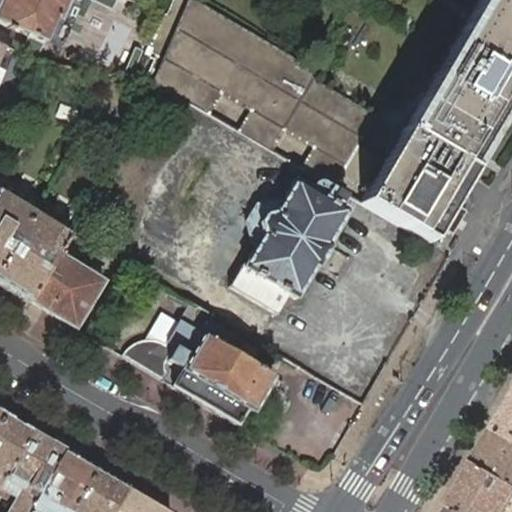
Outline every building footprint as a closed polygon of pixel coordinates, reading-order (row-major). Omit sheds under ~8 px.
[(0,0),(0,24),(44,44),(46,41),(55,19),(56,19),(56,20),(57,20),(58,20),(59,20),(59,19),(60,19),(61,18),(62,18),(62,17),(62,16),(68,3),(68,0),(76,0),(79,1),(78,0),(0,0)] [(469,176),(471,172),(402,132),(376,116),(312,79),(316,73),(192,0),(165,0),(161,12),(160,12),(143,54),(135,73),(146,79),(152,82),(154,84),(159,87),(186,103),(208,115),(237,132),(271,152),(300,169),(333,189),(359,204),(428,245),(438,228),(453,203),(469,176)] [(511,0),(415,0),(439,13),(376,116),(402,132),(471,172),(504,115),(511,102),(511,0)] [(0,78),(11,52),(0,46),(0,78)] [(177,119),(186,103),(159,87),(150,102),(177,119)] [(329,244),(347,212),(294,180),(280,203),(275,214),(273,213),(264,215),(258,225),(261,235),(262,235),(256,245),(244,265),(243,264),(241,267),(229,287),(277,316),(288,295),(296,300),(316,266),(318,268),(331,245),(329,244)] [(0,267),(33,213),(0,192),(0,267)] [(467,211),(453,203),(438,228),(452,236),(454,235),(467,211)] [(62,248),(70,234),(33,213),(0,267),(0,284),(29,302),(58,254),(62,248)] [(111,270),(117,260),(89,243),(83,253),(111,270)] [(29,302),(74,330),(103,283),(73,263),(76,257),(62,248),(58,254),(29,302)] [(236,426),(246,433),(251,424),(252,424),(253,424),(254,425),(255,425),(255,424),(256,424),(257,424),(257,423),(258,423),(259,423),(260,422),(261,421),(262,420),(262,419),(266,412),(271,405),(276,396),(280,390),(283,384),(273,378),(255,367),(266,348),(213,317),(209,324),(202,336),(187,327),(186,329),(184,333),(175,348),(173,350),(162,345),(154,342),(146,341),(140,342),(133,343),(128,347),(123,350),(120,353),(119,356),(161,381),(160,382),(171,389),(236,426)] [(511,397),(492,431),(511,442),(511,397)] [(29,432),(3,415),(0,420),(0,481),(1,479),(29,432)] [(511,442),(492,431),(473,463),(511,486),(511,442)] [(63,451),(29,432),(1,479),(0,481),(0,497),(12,504),(6,511),(28,511),(63,451)] [(70,511),(95,470),(63,451),(28,511),(29,511),(70,511)] [(511,511),(511,486),(473,463),(448,507),(456,511),(511,511)] [(112,511),(126,489),(95,470),(70,511),(112,511)] [(166,511),(126,489),(112,511),(166,511)]
